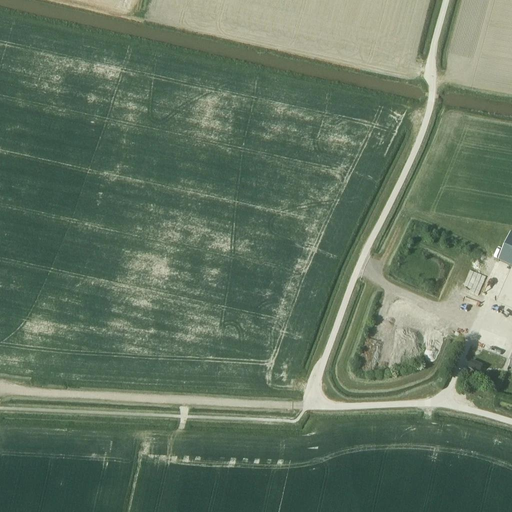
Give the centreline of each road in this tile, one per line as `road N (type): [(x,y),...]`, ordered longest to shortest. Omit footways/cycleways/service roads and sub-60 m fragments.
road 1 (unclassified): [(511,422),(446,404),(308,405),(357,268),(421,134),(445,0)]
road 2 (track): [(308,405),(0,391)]
